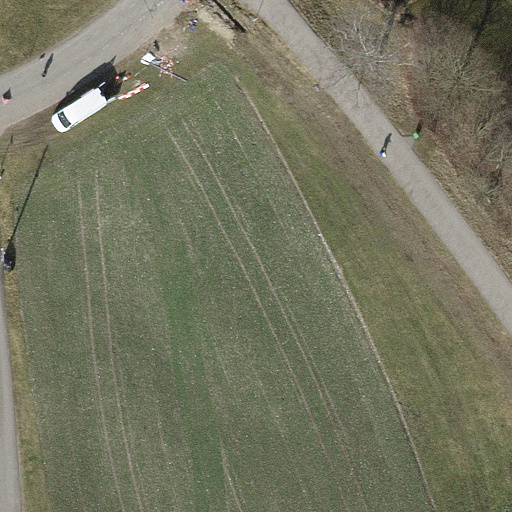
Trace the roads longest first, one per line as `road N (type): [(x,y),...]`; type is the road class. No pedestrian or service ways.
road 1 (track): [(259,0),(407,172),(511,320)]
road 2 (tertiary): [(162,0),(107,51),(0,110)]
